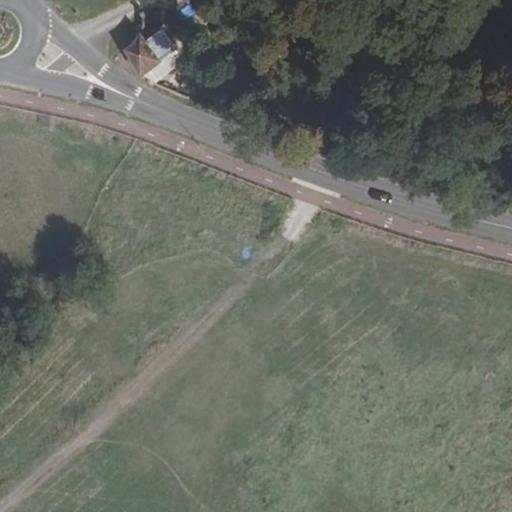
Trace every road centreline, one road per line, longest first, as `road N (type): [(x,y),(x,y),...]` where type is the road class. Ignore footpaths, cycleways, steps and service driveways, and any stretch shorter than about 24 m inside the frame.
road 1 (tertiary): [(511,230),(322,174),(107,91),(29,50)]
road 2 (track): [(322,174),(308,218),(126,400),(0,511)]
